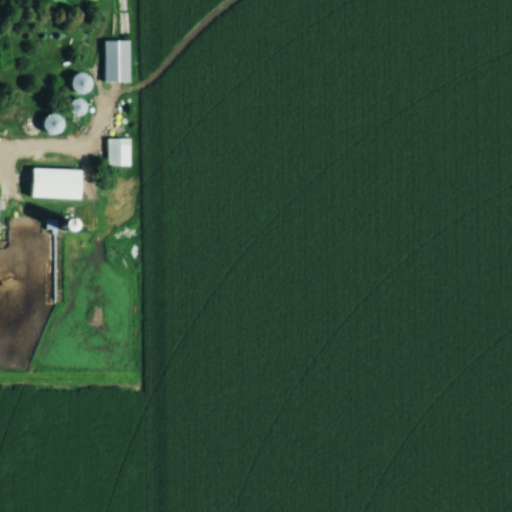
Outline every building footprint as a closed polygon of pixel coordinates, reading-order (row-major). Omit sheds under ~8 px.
[(126,83),(126,42),(100,42),(100,83),(126,83)] [(76,99),(81,100),(85,98),(88,94),(89,90),(88,85),(85,82),(81,80),(76,79),(72,81),(69,85),(68,89),(69,94),(72,97),(76,99)] [(69,119),(73,120),(77,120),(80,117),(82,113),(81,109),(78,105),(74,104),(70,105),(67,108),(65,112),(66,116),(69,119)] [(40,134),(43,137),(47,139),(52,139),(56,138),(59,134),(60,129),(59,125),(56,121),(52,119),(47,119),(43,121),(40,125),(39,129),(40,134)] [(104,140),(104,168),(126,168),(126,140),(104,140)]
